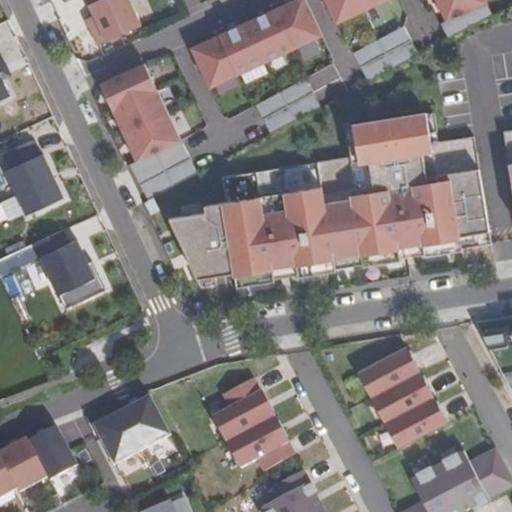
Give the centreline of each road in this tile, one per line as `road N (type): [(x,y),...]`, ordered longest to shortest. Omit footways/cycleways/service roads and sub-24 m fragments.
road 1 (residential): [(511,289),(230,337),(184,359)]
road 2 (residential): [(59,88),(184,359)]
road 3 (residential): [(59,88),(247,0)]
road 4 (residential): [(184,359),(0,429)]
